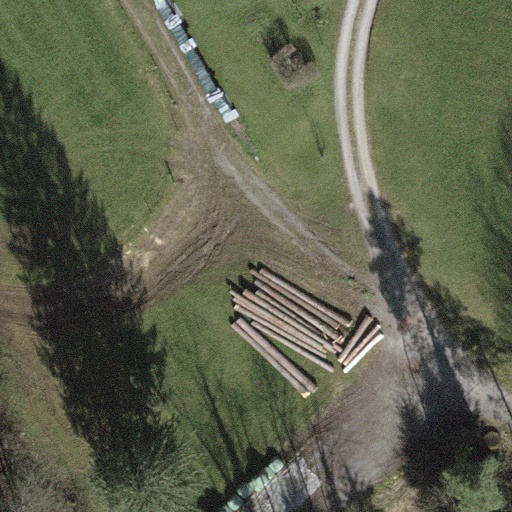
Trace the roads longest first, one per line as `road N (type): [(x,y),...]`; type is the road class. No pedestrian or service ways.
road 1 (track): [(135,0),(208,130),(168,230),(68,304),(0,286)]
road 2 (track): [(208,130),(262,204),(382,307),(435,340)]
